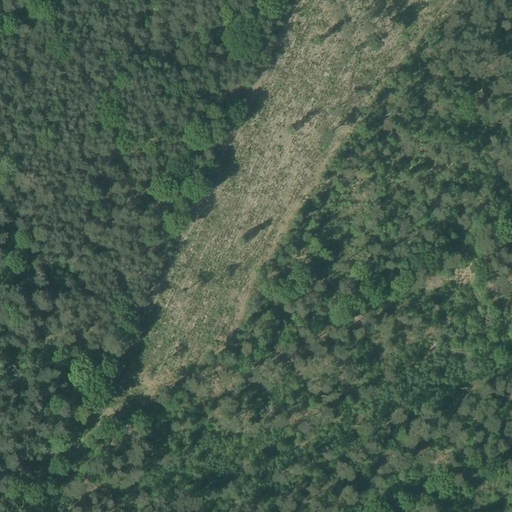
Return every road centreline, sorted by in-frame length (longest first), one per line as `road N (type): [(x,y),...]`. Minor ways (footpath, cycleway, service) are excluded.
road 1 (track): [(39,511),(294,0)]
road 2 (track): [(72,448),(511,218)]
